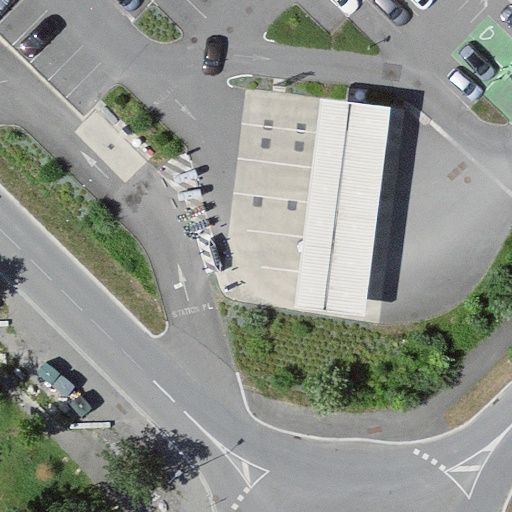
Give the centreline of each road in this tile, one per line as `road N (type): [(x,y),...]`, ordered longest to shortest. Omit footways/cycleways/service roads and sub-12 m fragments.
road 1 (unclassified): [(282,511),(0,224)]
road 2 (unclassified): [(431,507),(368,477),(321,484),(282,511)]
